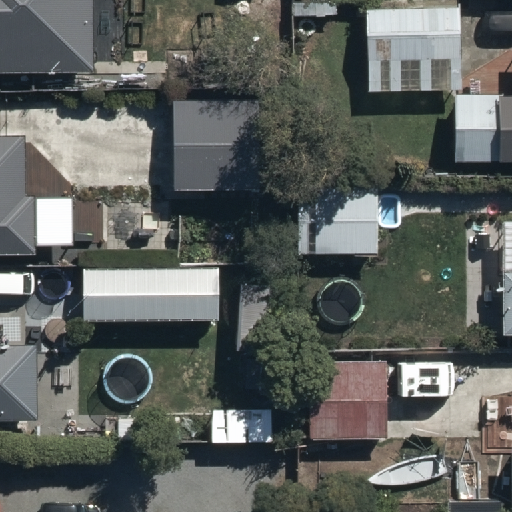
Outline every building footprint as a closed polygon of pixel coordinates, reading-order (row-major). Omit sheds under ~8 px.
[(0,0),(0,66),(90,66),(89,0),(0,0)] [(457,2),(358,2),(358,83),(457,83),(457,2)] [(511,90),(487,91),(488,156),(511,155),(511,90)] [(261,100),(173,101),(174,191),(262,191),(261,100)] [(23,139),(0,138),(0,254),(36,255),(36,196),(23,196),(23,139)] [(298,179),(300,253),(374,251),(373,178),(298,179)] [(511,212),(499,212),(499,325),(511,324),(511,212)] [(78,262),(79,311),(213,311),(213,262),(78,262)] [(231,277),(231,344),(267,344),(267,277),(231,277)] [(0,412),(33,412),(33,334),(0,334),(0,412)] [(306,354),(307,435),(383,434),(382,354),(306,354)]
